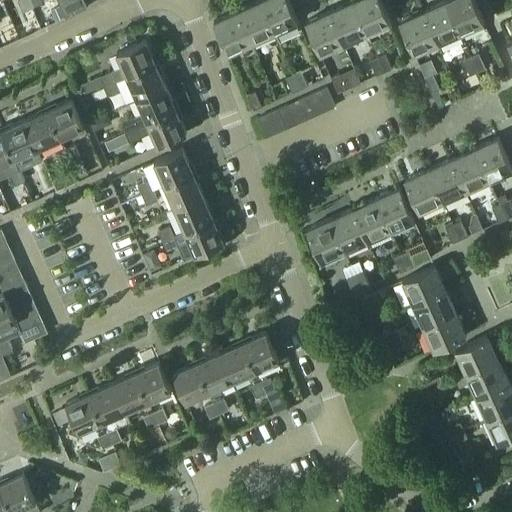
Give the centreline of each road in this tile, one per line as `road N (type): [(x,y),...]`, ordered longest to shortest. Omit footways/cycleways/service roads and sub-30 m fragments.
road 1 (residential): [(273,246),(185,0)]
road 2 (residential): [(66,334),(273,246)]
road 3 (residential): [(338,426),(273,246)]
road 4 (residential): [(196,511),(208,482),(338,426)]
road 5 (residential): [(0,68),(158,0)]
road 6 (residential): [(429,511),(356,452),(338,426)]
